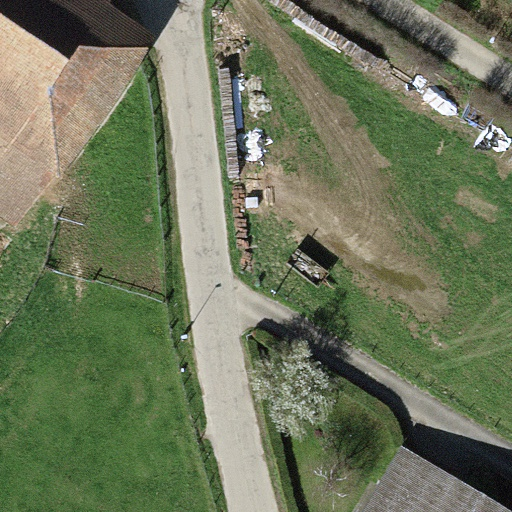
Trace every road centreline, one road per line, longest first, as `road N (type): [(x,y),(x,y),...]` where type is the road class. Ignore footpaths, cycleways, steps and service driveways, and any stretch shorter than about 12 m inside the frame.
road 1 (unclassified): [(253,511),(221,377),(170,0)]
road 2 (unclassified): [(511,81),(384,0)]
